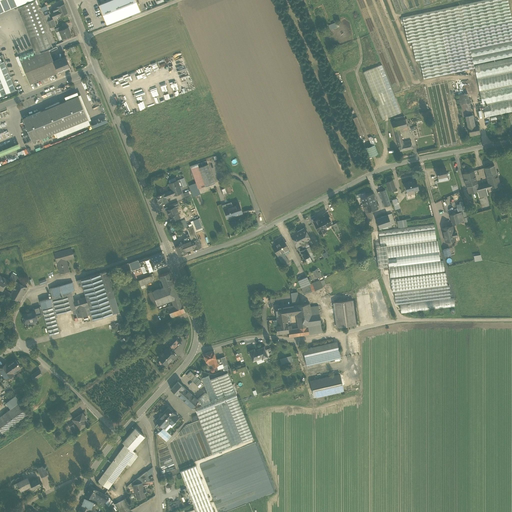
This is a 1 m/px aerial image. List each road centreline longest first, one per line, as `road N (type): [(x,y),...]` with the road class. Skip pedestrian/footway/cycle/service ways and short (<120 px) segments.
road 1 (tertiary): [(511,140),(388,165),(249,235),(173,263)]
road 2 (unclassified): [(197,349),(252,336),(293,342),(396,320),(511,319)]
road 3 (unclassified): [(166,246),(28,290),(12,317),(20,348)]
road 4 (residential): [(166,246),(96,68)]
road 5 (unclassified): [(119,433),(20,348)]
